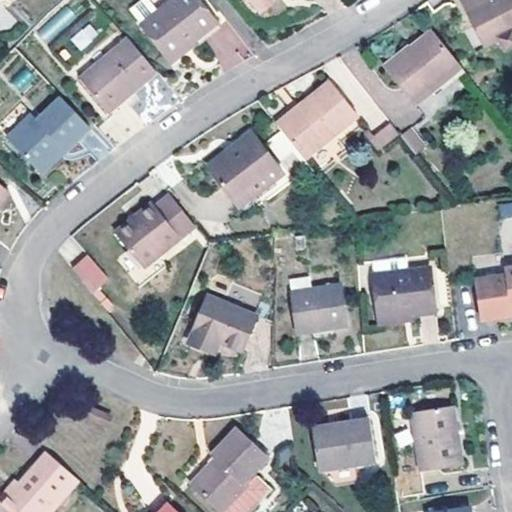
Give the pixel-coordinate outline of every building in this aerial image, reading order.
[(226,29),(203,0),(190,0),(152,30),(180,67),(203,48),(226,29)] [(252,0),(265,15),(283,0),(252,0)] [(291,0),(283,0),(265,15),(268,19),(291,0)] [(511,0),(467,0),(468,0),(495,48),(510,40),(511,44),(511,0)] [(80,50),(99,36),(90,24),(70,38),(80,50)] [(232,36),(226,29),(203,48),(209,55),(232,36)] [(441,32),(419,50),(423,54),(445,36),(441,32)] [(426,108),(442,95),(472,70),(445,36),(423,54),(419,50),(395,70),(426,108)] [(166,76),(138,44),(91,85),(117,116),(134,101),(136,102),(166,76)] [(447,101),(477,76),(472,70),(442,95),(447,101)] [(317,115),(294,133),(317,162),(370,119),(342,86),(313,109),(317,115)] [(99,133),(72,105),(51,125),(74,146),(80,152),(99,133)] [(313,109),(290,128),(294,133),(317,115),(313,109)] [(70,150),(74,147),(45,120),(42,122),(37,116),(14,138),(42,167),(65,144),(70,150)] [(395,147),(410,135),(402,126),(388,137),(395,147)] [(412,138),(427,156),(437,147),(422,129),(412,138)] [(247,207),(268,192),(271,196),(284,186),(296,178),(264,137),(249,149),(250,151),(221,173),(247,207)] [(65,144),(42,167),(47,172),(70,150),(65,144)] [(271,196),(268,192),(247,207),(255,217),(289,192),(284,186),(271,196)] [(0,206),(10,195),(7,192),(0,198),(0,206)] [(147,216),(176,250),(203,231),(178,201),(165,212),(161,208),(147,216)] [(511,201),(499,203),(500,216),(511,214),(511,201)] [(147,216),(121,233),(149,269),(176,250),(147,216)] [(87,253),(71,268),(92,293),(109,278),(87,253)] [(447,316),(442,271),(385,277),(390,321),(423,318),(447,316)] [(511,279),(484,284),(489,323),(511,320),(511,279)] [(299,283),(307,335),(355,327),(349,287),(321,291),(319,280),(299,283)] [(265,321),(222,304),(214,294),(194,339),(210,346),(213,338),(224,343),(246,351),(254,341),(265,321)] [(423,318),(390,321),(390,327),(423,323),(423,318)] [(213,338),(210,346),(221,350),(224,343),(213,338)] [(462,406),(420,413),(428,471),(471,464),(462,406)] [(97,408),(93,417),(108,425),(112,417),(102,412),(102,411),(97,408)] [(313,422),(316,472),(374,468),(371,418),(313,422)] [(218,457),(194,486),(225,511),(251,511),(273,487),(258,474),(250,484),(246,481),(267,456),(235,428),(214,453),(218,457)] [(16,492),(11,488),(0,499),(0,507),(5,511),(49,511),(80,478),(51,453),(29,477),(16,492)] [(16,492),(29,477),(25,473),(11,488),(16,492)]
